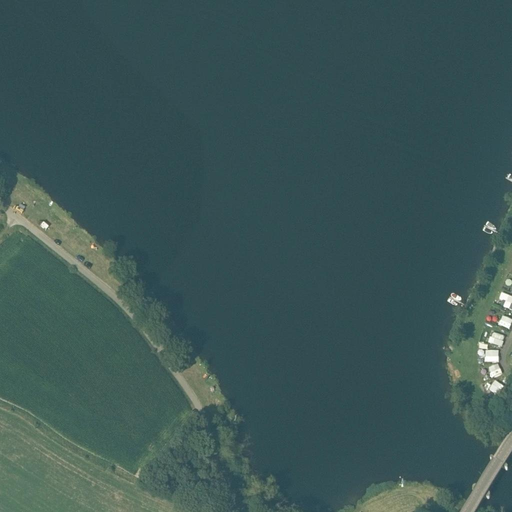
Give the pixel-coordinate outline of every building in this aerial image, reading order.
[(511,296),(503,293),(498,305),(511,310),(511,296)] [(511,317),(500,314),(497,326),(510,329),(511,320),(511,317)] [(501,346),(505,335),(492,331),(489,342),(501,346)] [(499,363),(500,351),(486,351),(486,363),(499,363)] [(487,369),(491,379),(500,375),(496,365),(487,369)] [(491,388),(497,394),(502,388),(496,383),(491,388)]
